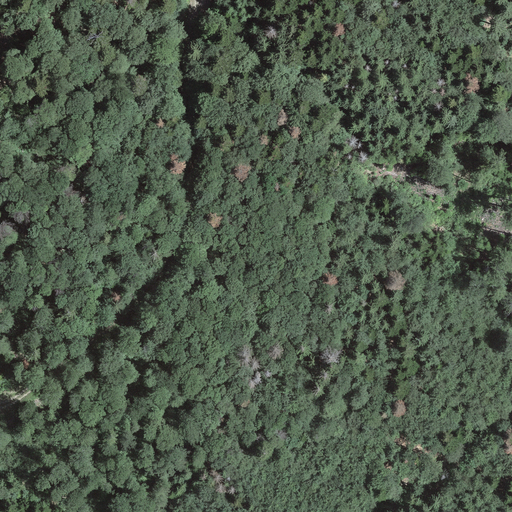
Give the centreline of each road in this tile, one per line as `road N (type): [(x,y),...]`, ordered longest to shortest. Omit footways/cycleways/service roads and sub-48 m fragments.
road 1 (track): [(0,406),(57,369),(155,283),(173,253),(198,179),(197,134),(170,74),(201,0)]
road 2 (track): [(357,511),(511,415)]
